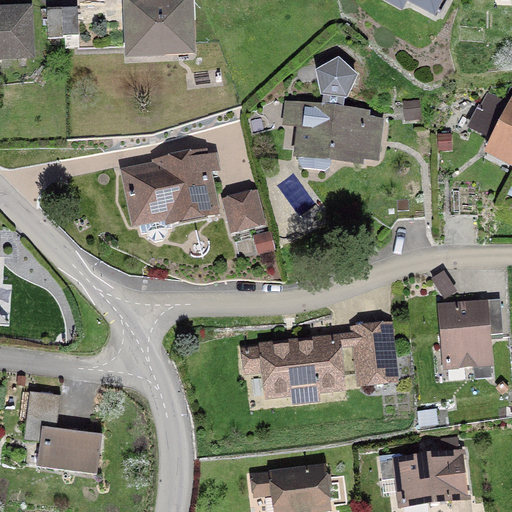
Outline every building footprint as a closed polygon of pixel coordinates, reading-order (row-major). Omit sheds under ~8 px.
[(189,0),(126,0),(129,56),(192,53),(189,0)] [(409,0),(433,13),(439,0),(409,0)] [(0,60),(35,59),(32,4),(0,5),(0,60)] [(77,7),(61,8),(63,37),(79,36),(77,7)] [(63,38),(63,37),(61,8),(47,9),(48,38),(63,38)] [(317,73),(323,96),(344,99),(355,78),(338,61),(317,73)] [(343,119),(344,99),(323,96),(321,112),(305,110),(303,107),(290,106),(287,108),(286,121),(288,123),(303,125),(299,162),(303,168),(324,171),(330,166),(332,151),(375,156),(379,124),(343,119)] [(496,117),(502,104),(493,99),(487,112),(496,117)] [(511,101),(506,113),(487,149),(511,161),(511,101)] [(148,237),(155,242),(162,240),(167,233),(166,229),(172,228),(170,222),(214,213),(206,173),(217,171),(214,156),(203,158),(202,154),(158,163),(158,166),(124,173),(134,223),(139,222),(141,234),(147,233),(148,237)] [(225,201),(232,231),(262,223),(254,194),(225,201)] [(484,307),(441,310),(445,367),(464,365),(468,368),(471,364),(490,363),(488,336),(503,335),(500,300),(484,302),(484,307)] [(314,389),(340,387),(335,342),(244,352),(246,372),(266,370),(269,395),(294,392),(296,402),(316,399),(314,389)] [(357,357),(360,385),(395,381),(392,353),(357,357)] [(60,397),(30,392),(25,427),(42,429),(39,454),(26,452),(24,463),(37,465),(37,468),(96,476),(102,436),(56,429),(60,397)] [(461,453),(396,461),(401,506),(467,498),(461,453)] [(327,511),(322,470),(273,476),(277,511),(327,511)]
